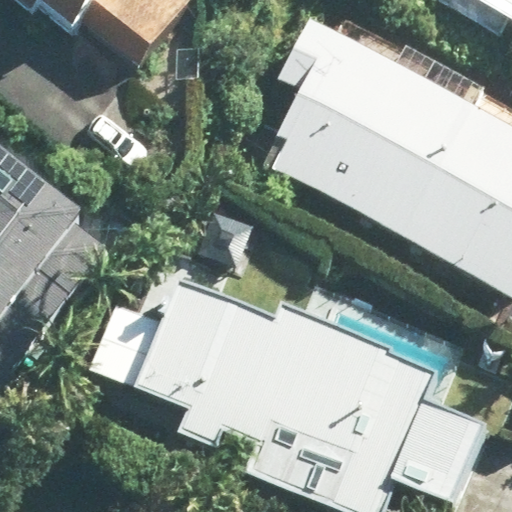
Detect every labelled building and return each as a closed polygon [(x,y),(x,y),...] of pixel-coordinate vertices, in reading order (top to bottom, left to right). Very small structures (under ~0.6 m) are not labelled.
[(173,30),(134,0),(8,0),(124,91),(173,30)] [(511,0),(435,0),(511,46),(511,0)] [(511,131),(430,86),(423,99),(307,35),(275,94),(299,107),(259,180),(500,314),(511,320),(511,131)] [(4,248),(0,244),(0,374),(93,260),(34,212),(4,248)] [(225,438),(255,450),(241,487),(305,511),(389,511),(393,504),(414,511),(450,511),(475,450),(423,429),(436,395),(173,292),(160,326),(121,311),(92,386),(172,417),(164,439),(217,460),(225,438)]
